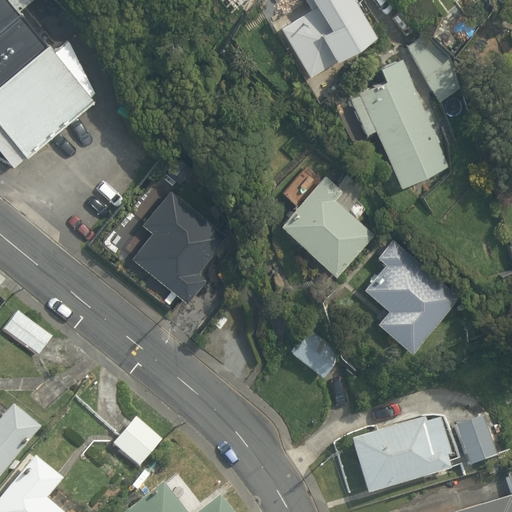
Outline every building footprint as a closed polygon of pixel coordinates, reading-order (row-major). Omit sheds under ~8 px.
[(0,0),(0,150),(15,168),(94,101),(92,97),(97,94),(67,39),(54,51),(11,0),(0,0)] [(311,75),(376,35),(354,0),(313,0),(316,3),(306,9),(307,11),(281,28),(311,75)] [(429,32),(406,46),(440,101),(463,87),(429,32)] [(424,112),(402,57),(380,66),(385,80),(358,91),(359,93),(351,98),(366,134),(375,130),(402,188),(448,166),(429,123),(433,122),(428,110),(424,112)] [(324,174),(281,224),(336,276),(373,235),(356,219),(366,208),(357,199),(366,190),(348,174),(337,185),(324,174)] [(186,303),(205,279),(197,272),(227,236),(170,190),(142,224),(152,232),(131,257),(186,303)] [(377,322),(412,352),(458,296),(392,238),(376,256),(385,263),(363,288),(388,310),(377,322)] [(37,357),(52,337),(16,311),(2,330),(37,357)] [(322,376),(342,350),(310,327),(291,352),(322,376)] [(0,477),(41,427),(12,405),(0,419),(0,477)] [(483,416),(455,426),(470,467),(497,457),(483,416)] [(162,439),(135,417),(112,445),(139,466),(162,439)] [(377,432),(351,440),(367,495),(451,470),(447,457),(451,455),(440,418),(426,422),(424,418),(386,430),(386,428),(377,431),(377,432)] [(64,511),(46,498),(61,479),(34,456),(0,497),(0,511),(64,511)] [(232,511),(219,495),(197,511),(187,511),(162,482),(125,511),(232,511)] [(511,511),(511,496),(459,511),(511,511)]
